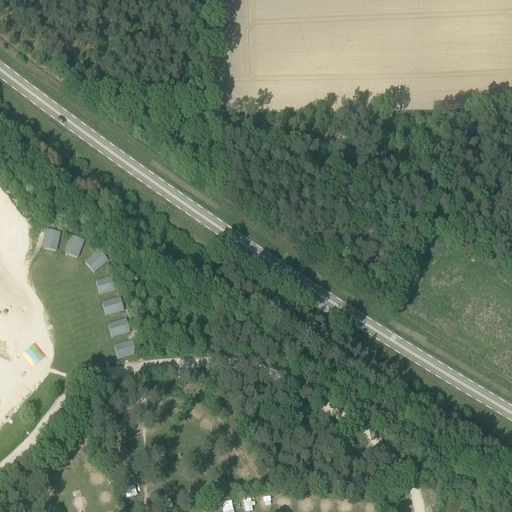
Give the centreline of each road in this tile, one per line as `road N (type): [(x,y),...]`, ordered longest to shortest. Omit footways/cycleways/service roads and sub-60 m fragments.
road 1 (primary): [(511,415),(286,274),(0,70)]
road 2 (track): [(142,99),(196,104),(216,115),(511,108)]
road 3 (track): [(472,113),(495,258)]
